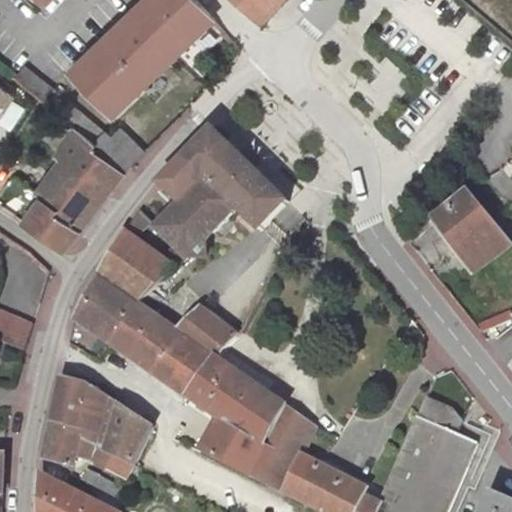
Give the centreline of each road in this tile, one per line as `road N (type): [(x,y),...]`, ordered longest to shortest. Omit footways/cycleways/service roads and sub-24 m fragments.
road 1 (residential): [(25,511),(27,444),(72,271),(211,107),(284,56)]
road 2 (tertiary): [(284,56),(300,85),(363,152),(372,239),(511,410)]
